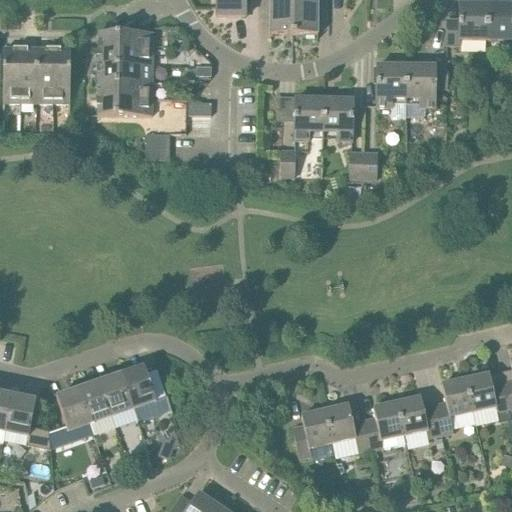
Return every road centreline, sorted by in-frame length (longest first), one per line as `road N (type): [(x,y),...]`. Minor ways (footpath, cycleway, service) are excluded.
road 1 (residential): [(511,333),(343,379),(309,365),(215,387)]
road 2 (residential): [(426,0),(347,57),(283,73),(252,69),(210,45),(177,7)]
road 3 (residential): [(215,387),(200,363),(152,343),(34,375),(0,370)]
road 4 (residential): [(82,511),(198,459)]
